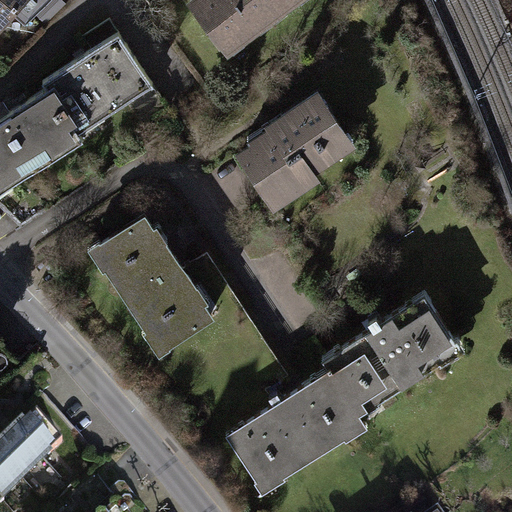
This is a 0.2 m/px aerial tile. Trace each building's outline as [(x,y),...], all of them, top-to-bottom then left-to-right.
[(35,0),(0,0),(0,37),(2,39),(37,1),(35,0)] [(198,0),(189,7),(230,63),(314,0),(198,0)] [(48,97),(0,127),(0,205),(85,151),(79,143),(154,95),(118,39),(42,87),(48,97)] [(327,96),(238,151),(277,215),(366,160),(327,96)] [(152,218),(95,252),(162,363),(219,329),(152,218)] [(338,367),(221,435),(262,504),(375,437),(364,419),(464,360),(425,293),(328,350),(338,367)] [(32,423),(0,444),(0,509),(63,466),(32,423)]
